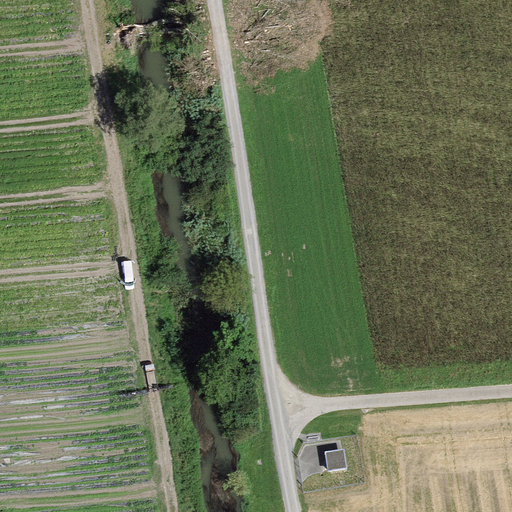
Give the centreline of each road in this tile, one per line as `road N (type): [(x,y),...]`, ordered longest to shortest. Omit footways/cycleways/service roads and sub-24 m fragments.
road 1 (track): [(79,0),(166,511)]
road 2 (track): [(295,511),(210,0)]
